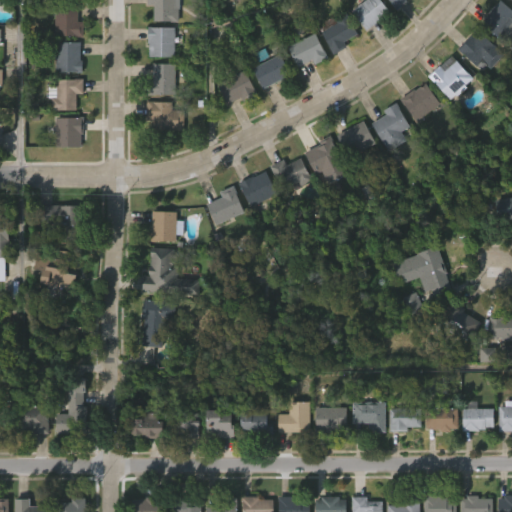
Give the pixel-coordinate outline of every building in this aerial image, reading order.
[(180,0),(180,22),(155,22),(156,5),(149,5),(149,0),(180,0)] [(215,0),(217,14),(251,11),(249,0),(215,0)] [(366,0),(383,0),(394,14),(384,21),(383,19),(368,30),(353,11),(366,0)] [(409,0),(399,10),(393,4),(394,3),(391,0),(409,0)] [(420,17),(436,0),(403,0),(420,17)] [(502,0),(511,7),(511,35),(511,37),(511,38),(511,41),(509,44),(503,39),(502,41),(482,24),(502,0)] [(79,17),(79,22),(84,22),(84,37),(56,37),(57,5),(79,6),(79,17)] [(393,49),(403,40),(399,36),(412,24),(398,10),(376,31),(393,49)] [(344,12),(356,33),(342,41),(345,47),(333,54),(320,32),(326,28),(326,27),(335,23),(333,18),(344,12)] [(152,27),(176,28),(176,57),(150,57),(149,27),(152,27)] [(362,70),(385,52),(370,32),(347,51),(362,70)] [(483,32),(505,52),(491,67),(483,60),(477,66),(460,51),(474,35),(477,38),(483,32)] [(317,33),(331,59),(317,66),(314,60),(301,67),(290,47),(306,38),(307,39),(317,33)] [(511,67),(511,52),(495,40),(477,63),(498,79),(509,65),(511,67)] [(81,54),(81,61),(84,61),(84,74),(58,73),(58,58),(51,58),(51,43),(81,43),(81,54)] [(266,48),(272,59),(282,54),(294,76),(283,82),(282,79),(265,89),(254,69),(261,65),(255,54),(266,48)] [(340,82),(353,74),(343,56),(316,71),(330,94),(342,86),(340,82)] [(458,60),(475,80),(468,86),(470,88),(453,103),(430,75),(441,65),(446,71),(458,60)] [(177,74),(177,95),(149,96),(150,81),(154,81),(154,64),(177,64),(177,74)] [(259,95),(246,102),(243,97),(229,105),(219,85),(247,70),(259,95)] [(480,113),(498,92),(473,70),(455,90),(480,113)] [(308,99),(311,104),(323,98),(311,73),(284,86),(294,107),(308,99)] [(78,94),(79,110),(53,111),(53,87),(58,87),(58,79),(84,79),(84,94),(78,94)] [(427,83),(444,106),(434,113),(433,111),(419,122),(402,99),(416,89),(417,90),(427,83)] [(258,128),(286,115),(276,94),(248,107),(258,128)] [(447,140),(470,119),(447,95),(425,116),(447,140)] [(156,101),(173,102),(173,110),(185,111),(185,131),(153,131),(154,121),(149,121),(148,103),(149,101),(156,101)] [(409,141),(390,151),(374,124),(388,115),(385,110),(398,103),(412,127),(408,129),(411,134),(406,137),(409,141)] [(213,123),(222,145),(251,132),(242,110),(213,123)] [(80,146),(54,146),(54,118),(79,118),(79,117),(83,117),(82,134),(80,134),(80,146)] [(379,144),(353,158),(340,135),(366,120),(379,144)] [(436,145),(422,122),(397,138),(411,160),(436,145)] [(333,136),(352,174),(340,180),(339,178),(324,186),(306,151),(322,144),(321,142),(333,136)] [(176,141),(142,142),(143,161),(147,161),(148,171),(177,170),(176,141)] [(378,150),(381,155),(367,163),(383,190),(410,175),(392,143),(378,150)] [(305,156),(315,179),(302,185),(300,181),(283,190),(271,165),(286,158),(289,164),(305,156)] [(77,187),(78,158),(52,157),(51,186),(77,187)] [(342,196),(371,184),(361,161),(333,173),(342,196)] [(279,192),(252,206),(240,184),(267,170),(279,192)] [(323,223),(343,214),(327,178),(300,190),(310,214),(318,211),(323,223)] [(246,213),(218,226),(209,204),(223,198),(221,193),(235,187),(246,213)] [(282,205),(279,199),(266,206),(277,230),(294,222),(296,226),(307,221),(297,198),(282,205)] [(511,198),(511,221),(511,222),(511,218),(500,220),(497,201),(511,198)] [(82,204),(82,243),(59,243),(60,219),(40,219),(40,209),(40,204),(82,204)] [(175,211),(175,219),(183,219),(183,235),(174,235),(174,242),(146,241),(146,229),(151,229),(151,211),(175,211)] [(235,223),(246,246),(272,234),(261,211),(235,223)] [(10,237),(10,242),(2,242),(3,281),(0,281),(0,213),(11,214),(10,237)] [(218,237),(202,244),(211,264),(240,252),(229,226),(216,232),(218,237)] [(494,261),(511,258),(511,236),(491,240),(494,261)] [(37,244),(37,266),(72,267),(72,245),(37,244)] [(446,273),(452,289),(430,297),(423,276),(408,282),(404,272),(400,274),(395,260),(440,244),(450,271),(446,273)] [(179,249),(177,277),(198,279),(197,295),(140,291),(141,275),(146,275),(149,246),(179,249)] [(77,274),(73,292),(57,289),(55,297),(43,295),(45,285),(30,282),(35,255),(67,261),(65,271),(77,274)] [(428,314),(414,319),(405,297),(419,291),(428,314)] [(34,323),(72,324),(73,309),(59,309),(59,300),(31,299),(30,312),(35,312),(34,323)] [(483,322),(470,344),(460,338),(463,333),(442,320),(455,299),(468,308),(466,311),(483,322)] [(174,303),(172,321),(164,320),(161,347),(140,345),(143,319),(141,319),(143,300),(174,303)] [(505,315),(505,317),(511,317),(511,340),(503,340),(503,337),(492,337),(492,315),(505,315)] [(137,386),(158,387),(160,359),(169,359),(170,341),(140,340),(137,386)] [(478,358),(444,344),(435,365),(470,380),(478,358)] [(511,361),(503,361),(503,344),(511,344),(511,361)] [(486,379),(511,378),(511,356),(485,357),(486,379)] [(86,403),(86,405),(89,405),(90,434),(58,435),(57,413),(69,413),(68,390),(70,390),(70,376),(87,376),(88,391),(86,391),(86,403)] [(35,392),(35,405),(50,404),(50,433),(28,433),(28,429),(17,429),(17,392),(35,392)] [(511,400),(511,430),(501,430),(500,406),(507,406),(507,400),(511,400)] [(280,431),(277,431),(277,414),(289,414),(289,401),(309,401),(309,431),(280,431)] [(387,401),(387,431),(374,431),(374,428),(371,428),(371,422),(355,422),(354,401),(387,401)] [(446,402),(446,407),(460,407),(460,429),(452,429),(452,431),(442,431),(442,429),(428,429),(428,407),(437,407),(437,402),(446,402)] [(0,407),(8,408),(8,430),(0,430),(0,407)] [(319,432),(315,432),(315,407),(345,407),(346,428),(328,429),(328,432),(319,432)] [(393,430),(392,430),(392,407),(423,408),(423,427),(409,427),(409,431),(393,430)] [(475,407),(496,408),(496,426),(488,426),(488,429),(481,429),(481,431),(465,430),(465,408),(475,407)] [(219,411),(219,414),(229,414),(229,424),(233,424),(233,438),(217,438),(217,432),(204,432),(204,411),(219,411)] [(156,412),(156,415),(161,415),(161,439),(138,438),(138,435),(128,435),(128,419),(139,419),(139,415),(147,415),(147,412),(156,412)] [(256,413),(256,416),(264,416),(265,434),(249,435),(249,430),(240,431),(240,427),(238,427),(238,414),(256,413)] [(190,414),(190,420),(198,420),(198,437),(175,437),(175,434),(167,434),(167,418),(181,418),(181,414),(190,414)] [(52,473),(72,473),(72,460),(81,460),(80,417),(63,417),(64,453),(52,454),(52,473)] [(305,441),(285,441),(285,453),(274,453),(274,472),(306,471),(305,441)] [(381,471),(380,442),(348,442),(349,462),(366,462),(366,471),(381,471)] [(386,471),(403,470),(403,467),(416,466),(415,445),(385,446),(386,471)] [(494,470),(511,469),(511,445),(494,446),(494,470)] [(44,472),(43,446),(17,447),(17,473),(44,472)] [(311,447),(312,469),(342,469),(342,447),(311,447)] [(454,449),(422,448),(422,469),(453,470),(454,449)] [(458,448),(458,469),(489,469),(489,448),(458,448)] [(229,478),(229,450),(203,450),(202,477),(229,478)] [(263,454),(238,453),(237,473),(268,474),(269,461),(263,460),(263,454)] [(128,477),(160,476),(160,460),(154,460),(154,455),(128,456),(128,477)] [(196,456),(174,455),(174,475),(195,476),(196,456)] [(426,493),(426,496),(441,496),(441,498),(456,499),(456,511),(422,511),(422,493),(426,493)] [(478,495),(478,499),(492,498),(492,511),(459,511),(459,500),(466,499),(465,496),(478,495)] [(511,495),(511,511),(501,511),(501,498),(506,498),(506,495),(511,495)] [(86,496),(86,511),(59,511),(59,501),(72,501),(72,496),(86,496)] [(158,496),(158,500),(165,500),(165,511),(133,511),(133,500),(158,496)] [(186,496),(186,502),(203,502),(203,511),(170,511),(171,496),(186,496)] [(262,496),(262,499),(276,499),(275,511),(243,511),(243,496),(262,496)] [(298,496),(298,500),(311,500),(311,511),(280,511),(280,496),(298,496)] [(341,496),(341,499),(349,499),(349,511),(317,511),(317,498),(323,498),(323,496),(341,496)] [(385,501),(384,511),(354,511),(354,496),(369,496),(369,500),(385,501)] [(386,511),(386,505),(402,505),(402,501),(407,501),(407,497),(419,497),(419,511),(386,511)] [(204,511),(204,508),(221,507),(220,499),(235,498),(236,511),(204,511)] [(0,511),(0,499),(10,499),(10,511),(0,511)] [(29,499),(29,507),(50,507),(50,511),(14,511),(14,499),(29,499)]
